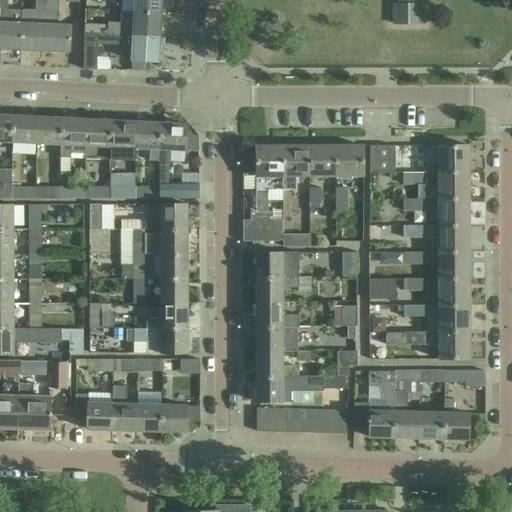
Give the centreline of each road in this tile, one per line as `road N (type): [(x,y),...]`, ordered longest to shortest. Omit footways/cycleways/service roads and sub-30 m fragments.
road 1 (residential): [(508,469),(509,99)]
road 2 (residential): [(218,465),(219,96)]
road 3 (residential): [(218,465),(508,469)]
road 4 (residential): [(509,99),(219,96)]
road 5 (residential): [(219,96),(0,89)]
road 6 (residential): [(145,464),(0,461)]
